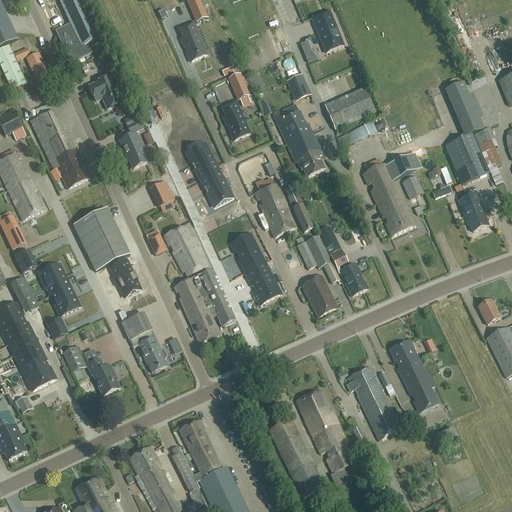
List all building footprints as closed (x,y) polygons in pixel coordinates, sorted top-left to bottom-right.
[(103,39),(85,0),(58,0),(71,26),(57,33),(71,63),(94,52),(91,45),(103,39)] [(192,0),(187,2),(197,24),(208,19),(199,0),(192,0)] [(450,23),(459,19),(448,0),(446,0),(440,3),(450,23)] [(329,13),(312,20),(326,54),(344,47),(329,13)] [(208,56),(193,23),(180,29),(183,39),(181,40),(185,48),(186,48),(188,53),(187,54),(191,63),(208,56)] [(454,37),(458,46),(474,40),(470,31),(454,37)] [(0,65),(12,91),(26,85),(9,48),(0,52),(0,65)] [(17,62),(30,56),(27,50),(14,56),(17,62)] [(106,75),(117,70),(109,51),(97,57),(106,75)] [(344,61),(350,59),(346,52),(341,54),(344,61)] [(38,84),(50,79),(38,55),(27,60),(38,84)] [(250,97),(240,75),(229,80),(238,102),(250,97)] [(114,85),(111,77),(95,84),(96,85),(89,88),(96,103),(103,100),(107,111),(123,104),(118,93),(119,92),(115,85),(114,85)] [(302,77),(288,83),(296,102),(310,96),(302,77)] [(511,77),(498,83),(507,107),(511,105),(511,77)] [(495,188),(503,184),(497,169),(502,167),(495,149),(498,148),(490,130),(499,126),(499,123),(496,114),(498,113),(495,108),(496,107),(484,79),(466,86),(485,132),(474,136),(495,188)] [(464,84),(450,89),(470,136),(484,131),(464,84)] [(365,90),(325,107),(335,132),(376,115),(365,90)] [(250,135),(236,102),(222,108),(226,117),(223,119),(227,127),(228,127),(230,132),(230,133),(234,142),(250,135)] [(38,119),(30,123),(54,171),(58,169),(68,190),(90,180),(84,168),(82,168),(79,162),(81,162),(60,117),(56,118),(50,105),(35,111),(38,119)] [(261,118),(269,115),(266,108),(258,111),(261,118)] [(281,122),(277,124),(287,146),(312,134),(309,126),(306,127),(297,108),(294,108),(279,114),(281,122)] [(26,137),(13,112),(0,118),(0,123),(7,140),(13,137),(16,142),(26,137)] [(131,136),(145,131),(141,122),(127,127),(131,136)] [(343,150),(376,133),(372,123),(358,130),(354,131),(338,140),(343,150)] [(312,134),(287,146),(295,163),(297,163),(301,172),(304,171),(307,180),(325,172),(319,160),(321,158),(318,152),(320,151),(312,134)] [(148,164),(144,157),(145,157),(136,136),(120,143),(127,159),(128,159),(133,171),(148,164)] [(462,187),(488,176),(472,137),(445,148),(462,187)] [(201,182),(219,173),(205,146),(188,156),(201,182)] [(0,176),(0,177),(7,192),(31,181),(23,166),(21,166),(18,161),(20,159),(18,155),(15,156),(12,150),(0,155),(0,161),(1,163),(0,163),(0,168),(3,175),(0,176)] [(419,164),(415,155),(407,159),(407,158),(387,167),(387,166),(385,166),(382,160),(365,167),(368,174),(363,176),(368,187),(371,185),(374,191),(370,194),(379,214),(380,213),(384,220),(386,219),(389,224),(386,226),(392,238),(414,228),(394,182),(414,173),(421,169),(419,164)] [(290,160),(284,163),(290,174),(296,172),(290,160)] [(433,170),(434,172),(435,177),(442,174),(439,168),(433,170)] [(201,182),(214,209),(232,200),(219,173),(201,182)] [(410,201),(417,198),(424,195),(416,178),(402,184),(410,201)] [(33,186),(31,181),(7,192),(12,203),(13,202),(23,223),(46,212),(40,199),(37,199),(35,194),(37,192),(34,186),(33,186)] [(160,208),(174,202),(166,184),(151,190),(160,208)] [(282,197),(277,185),(255,195),(258,201),(260,201),(263,206),(261,209),(275,240),(296,229),(290,215),(282,197)] [(302,205),(294,187),(285,191),(304,234),(314,230),(303,205),(302,205)] [(475,196),(459,203),(468,227),(470,226),(473,234),(489,227),(485,219),(483,214),(485,213),(481,204),(479,205),(475,196)] [(417,217),(424,214),(420,207),(414,210),(417,217)] [(85,221),(75,226),(96,272),(130,256),(109,210),(85,221)] [(12,218),(0,224),(14,251),(26,246),(12,218)] [(193,239),(186,227),(164,237),(169,247),(172,246),(175,253),(173,255),(185,276),(186,275),(189,280),(207,272),(209,271),(195,238),(193,239)] [(156,232),(147,237),(156,257),(167,252),(157,232),(156,232)] [(245,275),(266,264),(251,234),(229,245),(234,255),(237,254),(240,259),(237,261),(245,275)] [(340,282),(324,249),(319,238),(297,248),(308,271),(317,267),(319,270),(324,268),(332,285),(340,282)] [(205,257),(219,251),(216,243),(201,248),(205,257)] [(341,274),(352,298),(368,291),(364,283),(363,283),(361,279),(362,278),(358,270),(357,271),(355,266),(350,268),(342,250),(330,256),(339,275),(341,274)] [(29,251),(14,258),(22,275),(37,268),(29,251)] [(113,268),(126,297),(142,290),(138,281),(139,280),(136,273),(135,274),(129,260),(113,268)] [(260,308),(283,296),(266,264),(245,275),(252,288),(254,287),(256,293),(253,294),(260,308)] [(53,267),(38,274),(46,292),(48,291),(49,293),(69,284),(60,266),(54,269),(53,267)] [(236,322),(213,271),(192,280),(174,289),(177,294),(179,294),(181,300),(180,300),(200,346),(220,337),(207,308),(212,306),(222,328),(236,322)] [(318,320),(338,310),(322,278),(302,288),(318,320)] [(31,313),(39,309),(24,280),(16,283),(31,313)] [(69,284),(49,293),(61,318),(81,309),(77,300),(75,301),(72,295),(74,295),(69,284)] [(487,327),(501,320),(491,302),(478,309),(487,327)] [(27,323),(24,323),(22,319),(24,316),(19,304),(0,313),(0,327),(15,357),(38,345),(27,323)] [(117,304),(112,306),(116,316),(122,314),(117,304)] [(151,332),(143,316),(122,326),(134,350),(138,348),(145,362),(146,362),(153,375),(155,376),(160,373),(160,371),(167,368),(164,361),(166,360),(167,357),(165,352),(161,351),(160,351),(155,339),(143,345),(140,338),(151,332)] [(48,327),(55,342),(69,336),(61,320),(48,327)] [(506,380),(511,376),(511,327),(509,329),(487,340),(506,380)] [(182,354),(176,340),(169,344),(175,357),(182,354)] [(426,376),(410,342),(389,351),(394,362),(396,361),(399,368),(397,369),(419,415),(439,406),(431,389),(435,388),(429,375),(426,376)] [(47,362),(38,345),(15,357),(33,393),(56,381),(50,368),(47,368),(45,363),(47,362)] [(73,376),(87,370),(77,349),(63,356),(73,376)] [(104,370),(100,361),(87,367),(91,377),(92,376),(103,398),(120,390),(114,378),(115,377),(111,367),(104,370)] [(73,393),(78,391),(79,391),(68,367),(62,370),(73,393)] [(379,387),(371,369),(348,380),(351,385),(347,387),(350,394),(354,392),(370,424),(372,422),(375,428),(372,429),(379,443),(401,432),(382,393),(383,392),(381,387),(379,387)] [(395,395),(391,386),(385,373),(378,376),(384,389),(385,389),(390,398),(395,395)] [(331,414),(321,392),(297,403),(320,456),(326,454),(328,459),(326,462),(332,475),(333,476),(330,477),(336,488),(355,480),(354,477),(358,475),(354,466),(355,465),(346,446),(347,445),(333,413),(331,414)] [(23,415),(33,411),(26,398),(17,403),(23,415)] [(0,444),(2,448),(1,449),(4,456),(5,455),(9,463),(27,455),(23,447),(25,446),(16,427),(3,400),(0,401),(0,444)] [(204,481),(222,472),(218,464),(219,464),(205,433),(206,433),(200,422),(179,432),(204,481)] [(303,501),(321,492),(310,469),(313,468),(291,422),(269,432),(303,501)] [(440,450),(459,441),(454,430),(435,439),(440,450)] [(151,448),(129,461),(137,477),(135,479),(153,511),(208,511),(198,490),(199,490),(178,448),(173,451),(176,457),(172,458),(191,495),(189,496),(193,505),(185,509),(186,511),(182,511),(163,472),(161,474),(158,468),(160,465),(151,448)] [(183,457),(186,463),(192,461),(189,455),(183,457)] [(247,511),(227,469),(222,472),(204,481),(199,483),(213,511),(247,511)] [(130,476),(125,479),(129,486),(134,483),(130,476)] [(106,501),(103,495),(106,493),(99,479),(75,491),(84,508),(75,511),(116,511),(110,499),(106,501)]
